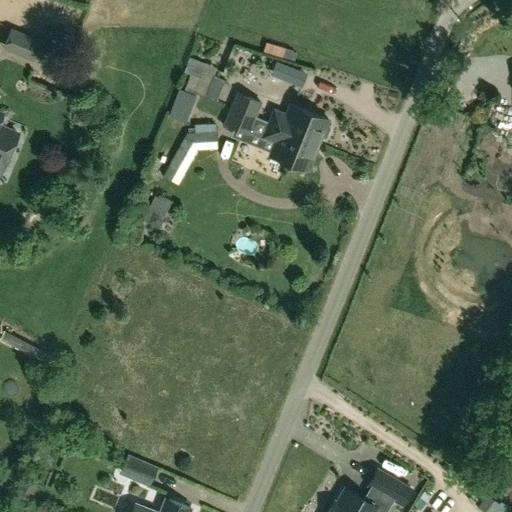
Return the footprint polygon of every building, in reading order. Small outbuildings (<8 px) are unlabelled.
[(62,49),(11,28),(3,49),(32,61),(38,46),(60,55),(62,49)] [(251,55),(259,40),(242,31),(234,46),(251,55)] [(272,31),(269,41),(290,47),(293,37),(272,31)] [(181,89),(195,95),(196,93),(207,65),(191,59),(180,89),(181,90),(181,89)] [(207,65),(196,93),(205,97),(206,96),(217,100),(218,99),(225,101),(231,86),(224,83),(225,80),(213,76),(216,68),(207,65)] [(181,89),(181,90),(174,106),(178,108),(175,116),(185,120),(195,95),(181,89)] [(236,91),(229,108),(255,118),(262,101),(236,91)] [(269,124),(319,144),(322,137),(326,139),(331,127),(326,125),(329,120),(291,104),(286,115),(274,111),(269,124)] [(255,118),(229,108),(223,124),(248,134),(255,118)] [(319,144),(269,124),(264,136),(276,141),(270,155),(308,171),(319,144)] [(0,171),(3,163),(4,163),(16,134),(0,126),(0,171)] [(217,142),(217,133),(187,134),(163,177),(171,181),(193,143),(217,142)] [(155,212),(149,223),(160,228),(163,222),(159,214),(155,212)] [(3,331),(0,338),(29,353),(33,346),(3,331)] [(118,473),(149,486),(157,466),(127,453),(118,473)] [(403,507),(413,490),(377,470),(368,484),(371,486),(364,499),(345,488),(331,511),(385,511),(392,501),(403,507)] [(444,488),(445,471),(433,470),(431,487),(444,488)] [(19,476),(13,491),(23,495),(29,480),(19,476)] [(484,511),(492,511),(499,504),(486,495),(477,507),(484,511)] [(189,511),(191,508),(165,498),(160,511),(156,511),(142,506),(140,511),(189,511)]
